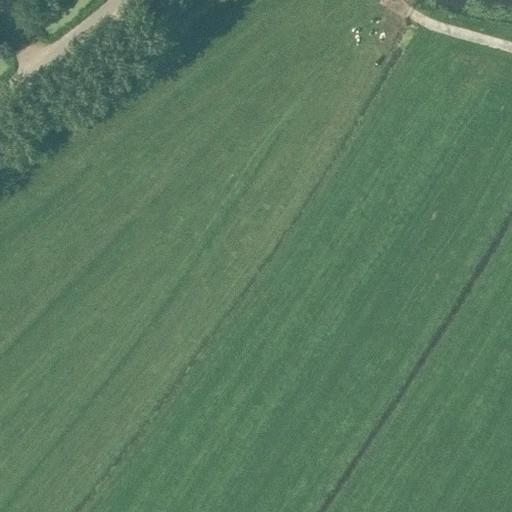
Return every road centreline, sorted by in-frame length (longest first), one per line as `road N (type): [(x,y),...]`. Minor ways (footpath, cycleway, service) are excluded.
road 1 (tertiary): [(0,96),(116,0)]
road 2 (track): [(511,47),(388,0)]
